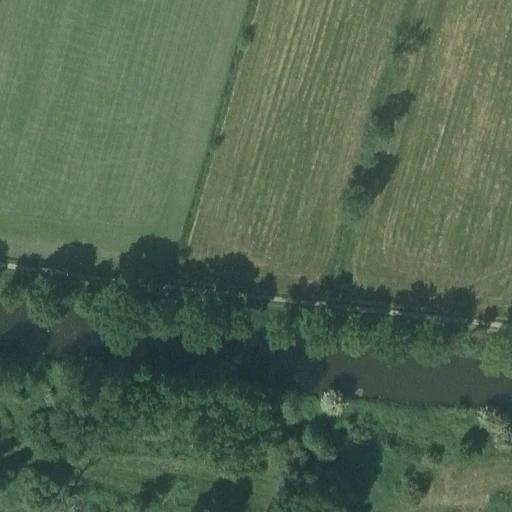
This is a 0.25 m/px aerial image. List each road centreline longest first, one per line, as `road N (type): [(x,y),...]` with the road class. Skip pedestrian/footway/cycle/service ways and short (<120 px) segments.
road 1 (track): [(0,460),(347,511)]
road 2 (track): [(396,511),(460,479),(511,472)]
